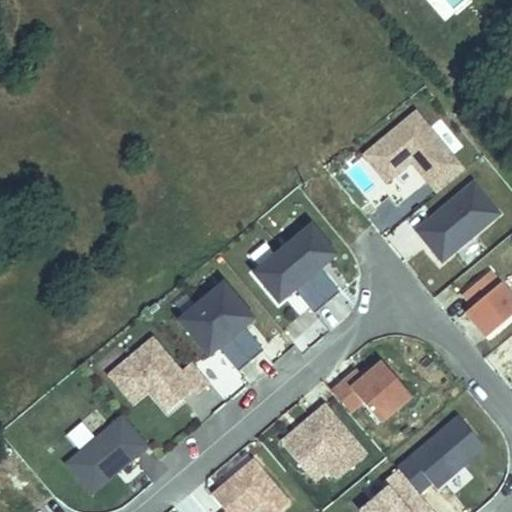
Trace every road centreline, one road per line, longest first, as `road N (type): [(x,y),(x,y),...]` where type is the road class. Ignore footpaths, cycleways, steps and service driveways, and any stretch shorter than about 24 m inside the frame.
road 1 (residential): [(149,511),(372,323),(396,317),(442,333),(511,414)]
road 2 (unknown): [(419,321),(385,245),(346,189)]
